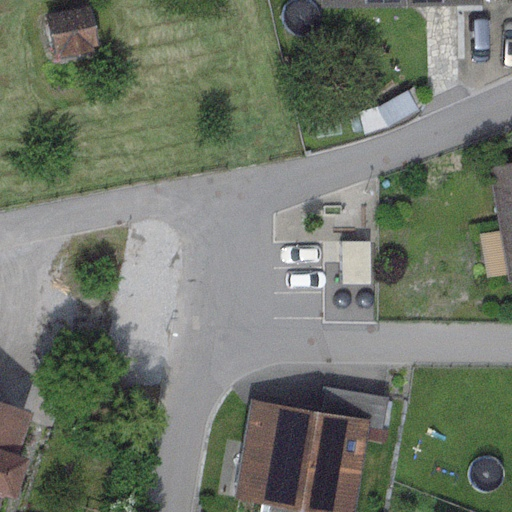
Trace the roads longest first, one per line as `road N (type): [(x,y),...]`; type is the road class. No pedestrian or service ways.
road 1 (residential): [(200,342),(511,344)]
road 2 (residential): [(242,189),(435,136),(511,103)]
road 3 (residential): [(200,342),(167,511)]
road 4 (residential): [(242,189),(216,238),(200,342)]
